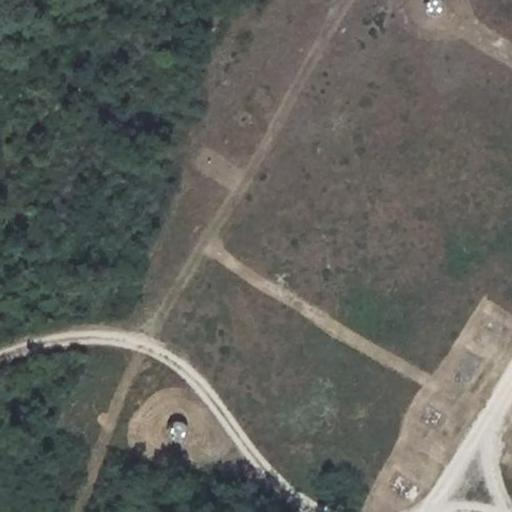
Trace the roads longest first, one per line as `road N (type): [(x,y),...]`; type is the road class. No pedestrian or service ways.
road 1 (track): [(328,511),(301,502),(176,364),(131,337),(45,331),(0,349)]
road 2 (track): [(426,511),(511,368)]
